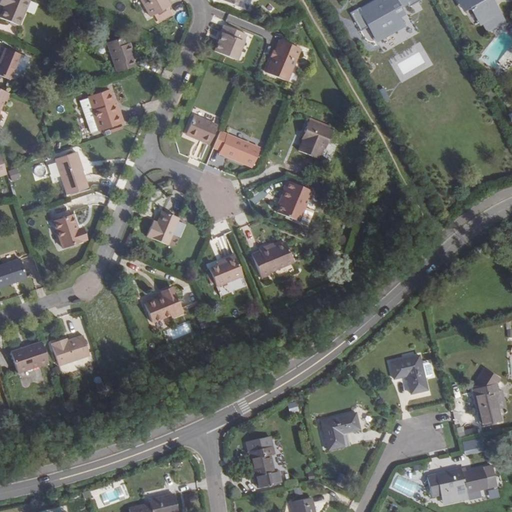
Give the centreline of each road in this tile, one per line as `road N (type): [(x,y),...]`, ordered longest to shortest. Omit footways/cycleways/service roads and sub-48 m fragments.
road 1 (residential): [(0,318),(73,292),(96,273),(202,33),(194,0)]
road 2 (tertiary): [(511,206),(469,229),(346,341),(204,427)]
road 3 (track): [(304,0),(447,250)]
road 4 (tertiary): [(204,427),(0,494)]
